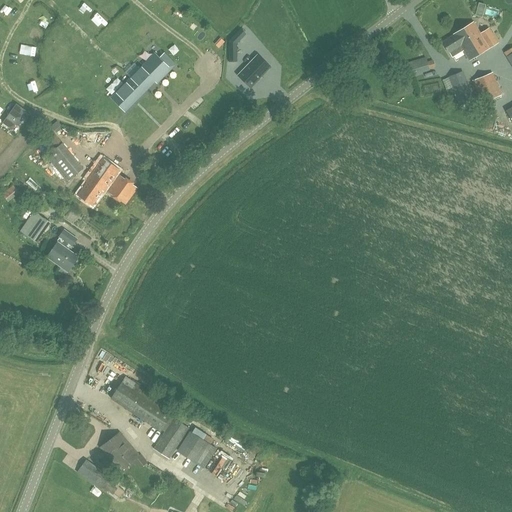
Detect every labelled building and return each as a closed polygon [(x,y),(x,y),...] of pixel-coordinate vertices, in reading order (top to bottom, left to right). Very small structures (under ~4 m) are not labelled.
[(463,29),(479,55),(498,44),(489,29),(481,34),(478,30),(479,30),(474,22),(463,29)] [(231,38),(229,41),(229,62),(237,62),(237,44),(246,34),(241,29),(231,38)] [(479,55),(463,29),(453,35),(453,36),(442,42),(449,53),(452,58),(459,54),(456,49),(460,47),(469,61),(479,55)] [(155,53),(111,97),(125,112),(155,81),(158,84),(177,65),(165,53),(160,58),(155,53)] [(258,57),(251,64),(249,63),(237,76),(251,89),(270,69),(258,57)] [(429,70),(426,58),(399,66),(402,78),(429,70)] [(460,106),(475,101),(464,72),(449,77),(460,106)] [(390,87),(401,84),(398,74),(387,77),(390,87)] [(481,101),(500,93),(493,74),(473,81),(481,101)] [(177,87),(172,90),(175,96),(193,86),(189,80),(177,87)] [(400,96),(402,95),(415,92),(412,82),(400,84),(400,85),(398,85),(400,96)] [(68,112),(78,104),(73,98),(63,107),(68,112)] [(12,130),(26,111),(16,104),(2,123),(12,130)] [(43,143),(51,153),(48,156),(68,180),(84,168),(64,143),(63,143),(48,125),(40,131),(47,140),(43,143)] [(105,191),(120,170),(102,158),(86,181),(87,181),(77,195),(93,206),(104,190),(105,191)] [(138,188),(120,175),(107,191),(125,205),(138,188)] [(47,229),(53,221),(48,217),(42,226),(47,229)] [(72,245),(77,239),(64,230),(60,237),(63,239),(59,244),(58,243),(48,257),(61,267),(62,265),(69,269),(78,257),(67,249),(70,244),(72,245)] [(175,410),(126,377),(111,398),(161,432),(175,410)] [(189,428),(175,419),(152,452),(167,462),(189,428)] [(205,469),(217,449),(190,432),(177,451),(205,469)] [(121,472),(140,456),(120,433),(101,448),(121,472)] [(101,489),(110,476),(86,460),(77,473),(101,489)]
